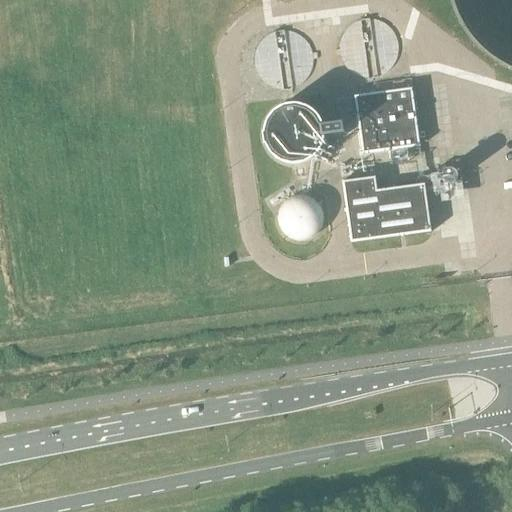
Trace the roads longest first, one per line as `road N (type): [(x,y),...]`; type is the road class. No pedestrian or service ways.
road 1 (primary): [(511,359),(0,451)]
road 2 (primary): [(22,511),(511,417)]
